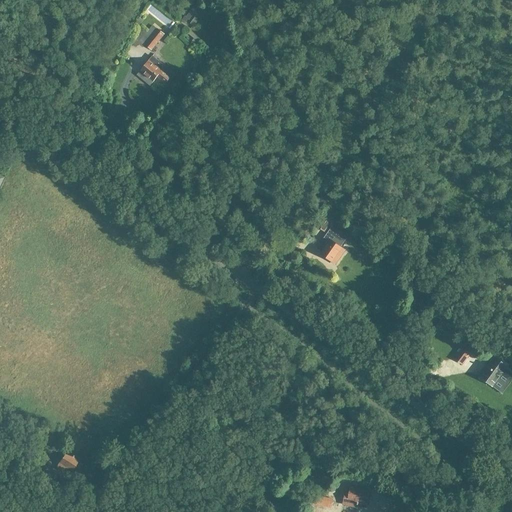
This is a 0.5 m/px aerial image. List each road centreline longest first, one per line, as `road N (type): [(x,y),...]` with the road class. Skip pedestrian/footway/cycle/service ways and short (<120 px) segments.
road 1 (tertiary): [(511,481),(165,219),(0,82)]
road 2 (track): [(431,0),(241,276)]
road 3 (track): [(259,289),(128,447),(98,511)]
